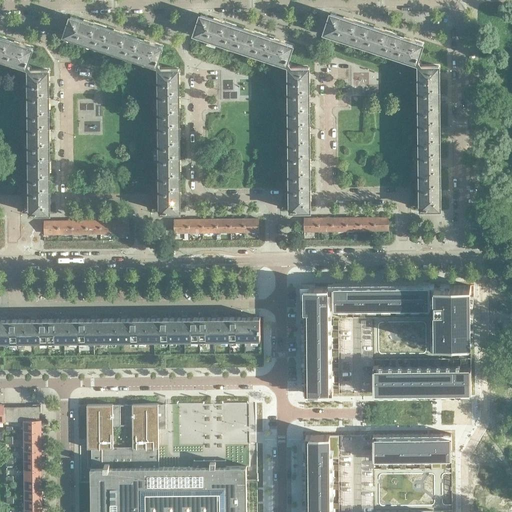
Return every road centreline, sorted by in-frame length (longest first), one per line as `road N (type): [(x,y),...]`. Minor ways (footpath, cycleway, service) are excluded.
road 1 (residential): [(0,7),(434,0)]
road 2 (residential): [(279,302),(13,305),(11,263)]
road 3 (unclassified): [(463,257),(453,5)]
road 4 (residential): [(402,257),(396,196),(335,196),(327,188),(329,73)]
road 5 (residential): [(140,261),(134,197),(79,198),(67,189),(67,77)]
road 6 (residential): [(276,259),(267,200),(202,194),(199,77)]
road 7 (residential): [(280,379),(64,383)]
road 8 (residential): [(140,261),(276,259)]
road 9 (residential): [(11,263),(140,261)]
road 10 (residential): [(67,511),(64,383)]
road 11 (residential): [(276,259),(402,257)]
